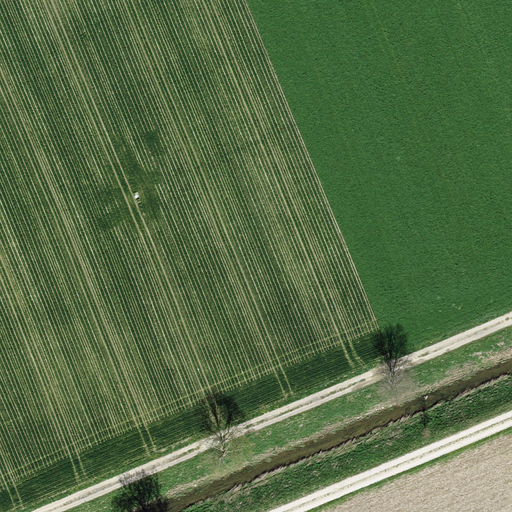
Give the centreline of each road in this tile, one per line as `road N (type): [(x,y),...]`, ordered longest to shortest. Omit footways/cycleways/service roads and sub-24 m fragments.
road 1 (track): [(51,511),(511,320)]
road 2 (track): [(511,411),(270,511)]
